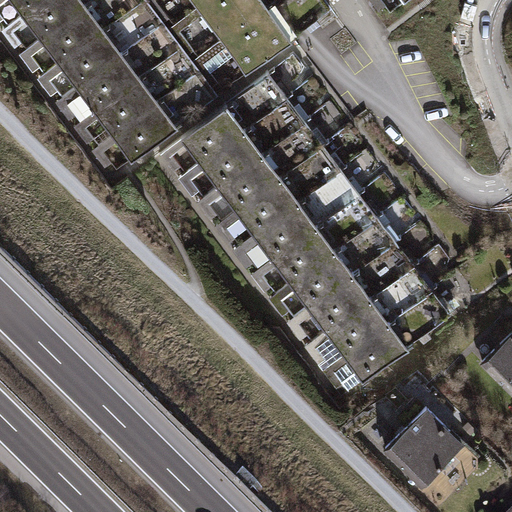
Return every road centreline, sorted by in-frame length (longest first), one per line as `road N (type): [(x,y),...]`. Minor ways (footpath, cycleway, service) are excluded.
road 1 (track): [(406,511),(0,115)]
road 2 (motorway): [(212,511),(0,301)]
road 3 (residential): [(345,0),(375,38),(419,132),(479,191),(511,185)]
road 4 (motorway): [(0,416),(96,511)]
road 5 (residential): [(499,0),(486,38),(511,123)]
